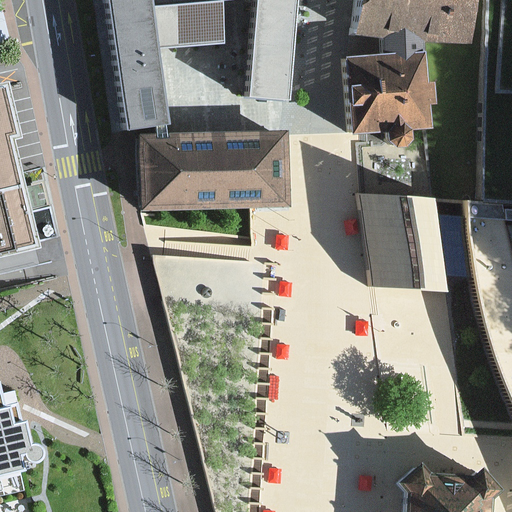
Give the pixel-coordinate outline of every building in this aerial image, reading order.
[(102,0),(120,132),(162,125),(150,50),(218,43),(217,0),(219,0),(248,0),(241,97),(279,101),(291,0),(102,0)] [(423,34),(475,39),(477,0),(353,0),(351,28),(376,31),(377,51),(422,48),(423,34)] [(511,0),(489,0),(483,200),(510,201),(511,201),(511,84),(508,85),(511,0)] [(404,133),(403,126),(426,125),(425,100),(434,100),(433,78),(424,79),(422,48),(377,51),(340,54),(345,130),(380,128),(381,135),(384,139),(388,141),(393,142),(398,141),(402,138),(404,133)] [(0,80),(0,136),(7,135),(16,133),(3,80),(0,80)] [(135,134),(135,209),(249,209),(277,209),(277,134),(159,134),(135,134)] [(7,135),(0,136),(0,255),(34,248),(7,135)] [(465,199),(437,198),(365,194),(361,193),(373,285),(404,288),(451,292),(448,274),(473,274),(483,317),(498,362),(511,395),(511,224),(510,201),(483,200),(465,199)] [(26,443),(23,444),(17,420),(5,423),(0,402),(0,472),(13,470),(9,453),(16,452),(16,455),(18,459),(21,461),(24,462),(28,462),(31,460),(33,457),(35,454),(34,450),(32,447),(30,444),(26,443)] [(493,511),(494,499),(505,490),(484,468),(474,477),(433,475),(423,463),(399,482),(408,494),(406,511),(493,511)]
